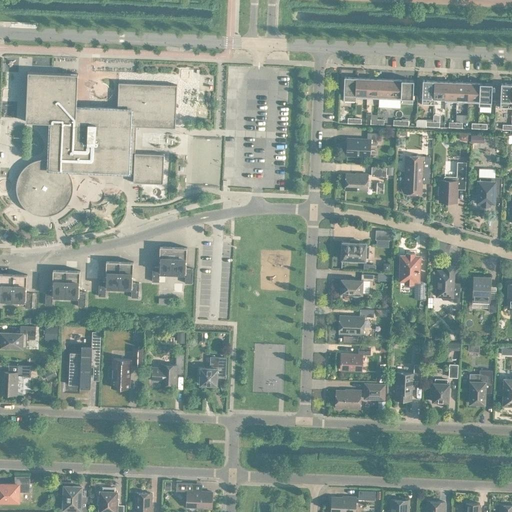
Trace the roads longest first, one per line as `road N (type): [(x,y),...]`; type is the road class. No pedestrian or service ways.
road 1 (unclassified): [(251,44),(0,31)]
road 2 (residential): [(235,421),(0,410)]
road 3 (residential): [(0,463),(232,474)]
road 4 (residential): [(312,211),(303,425)]
road 5 (residential): [(511,433),(303,425)]
road 6 (residential): [(312,211),(387,221),(511,255)]
road 7 (residential): [(317,481),(511,487)]
road 8 (unclassified): [(511,55),(320,47)]
road 9 (residential): [(320,47),(312,211)]
